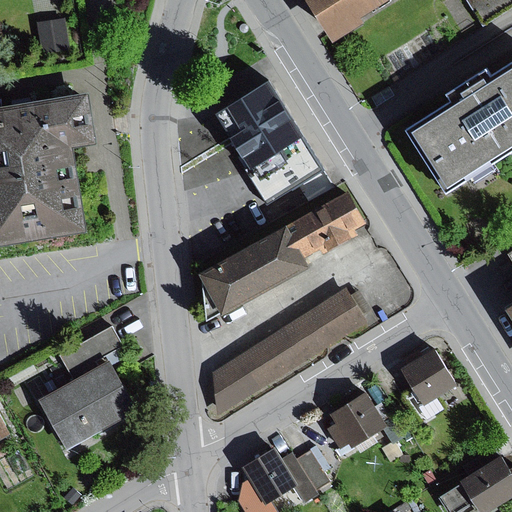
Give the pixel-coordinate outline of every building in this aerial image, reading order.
[(317,0),(344,40),(373,21),(370,17),(396,0),(317,0)] [(511,0),(470,0),(487,27),(511,9),(511,0)] [(67,19),(41,22),(45,53),(70,50),(67,19)] [(450,102),(404,131),(444,192),(511,148),(511,60),(488,76),(484,70),(445,95),(450,102)] [(278,79),(221,115),(228,125),(240,145),(254,167),(252,169),(249,171),(271,206),(326,171),(309,143),(316,139),(278,79)] [(96,94),(0,109),(0,245),(95,231),(81,148),(104,145),(96,94)] [(240,145),(228,125),(218,131),(230,151),(240,145)] [(355,192),(290,228),(309,262),(328,251),(330,255),(364,236),(362,232),(374,225),(355,192)] [(290,228),(209,276),(215,323),(312,266),(309,262),(290,228)] [(349,291),(217,373),(224,416),(370,322),(349,291)] [(511,295),(497,305),(511,328),(511,295)] [(63,356),(79,383),(103,369),(99,362),(126,347),(114,327),(63,356)] [(407,367),(401,371),(411,388),(421,404),(436,396),(455,384),(434,349),(422,356),(419,351),(404,361),(407,367)] [(79,383),(44,402),(72,451),(144,412),(116,362),(103,369),(79,383)] [(445,411),(436,396),(421,404),(411,388),(391,400),(410,431),(445,411)] [(361,389),(326,411),(332,420),(323,426),(336,446),(345,441),(347,445),(379,425),(382,422),(361,389)] [(0,406),(0,444),(16,437),(0,406)] [(391,417),(382,422),(379,425),(391,443),(403,435),(391,417)] [(269,445),(238,465),(245,477),(259,500),(291,480),(276,458),(269,445)] [(309,449),(294,458),(314,489),(329,479),(309,449)] [(289,450),(276,458),(291,480),(303,500),(316,492),(314,489),(294,458),(289,450)] [(511,478),(495,453),(434,494),(445,511),(449,511),(468,500),(476,511),(477,511),(511,489),(511,478)] [(428,469),(421,473),(427,484),(434,481),(428,469)] [(266,511),(259,500),(245,477),(239,480),(235,498),(244,511),(266,511)]
